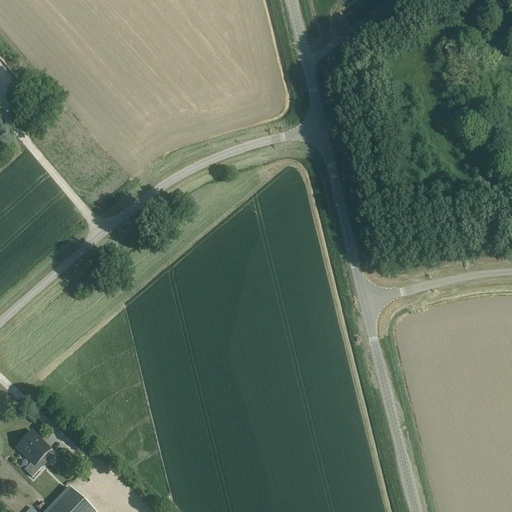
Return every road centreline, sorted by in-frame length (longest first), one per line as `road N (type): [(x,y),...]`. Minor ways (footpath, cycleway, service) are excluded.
road 1 (unclassified): [(0,321),(177,177),(228,151),(322,130)]
road 2 (unclassified): [(415,511),(364,299)]
road 3 (unclassified): [(364,299),(322,130)]
road 4 (unclassified): [(364,299),(511,272)]
road 5 (unclassified): [(322,130),(289,0)]
